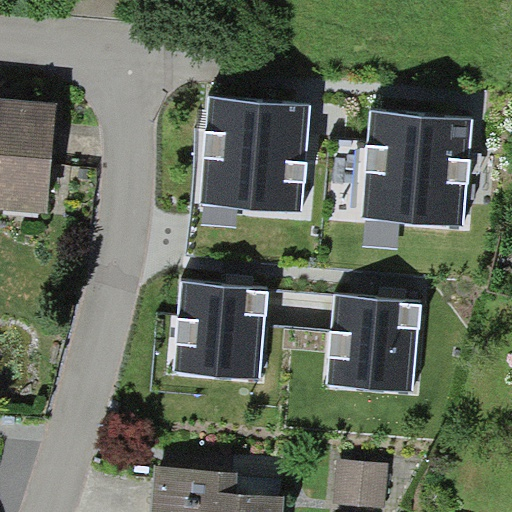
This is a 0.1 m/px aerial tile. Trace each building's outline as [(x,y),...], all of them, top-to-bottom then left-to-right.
[(0,206),(52,209),(57,103),(0,99),(0,206)] [(310,107),(209,100),(207,126),(194,126),(186,256),(323,265),(331,138),(332,133),(309,131),(310,107)] [(473,119),(372,112),(370,141),(331,138),(323,265),(444,277),(465,229),(470,156),(473,119)] [(231,289),(183,284),(175,374),(260,382),(268,292),(231,289)] [(337,297),(268,292),(260,382),(259,399),(329,406),(330,385),(337,297)] [(385,296),(338,293),(337,297),(330,385),(415,392),(422,299),(385,296)] [(334,499),(391,501),(393,460),(335,458),(334,499)] [(155,511),(279,511),(280,497),(225,494),(226,468),(158,464),(155,511)]
